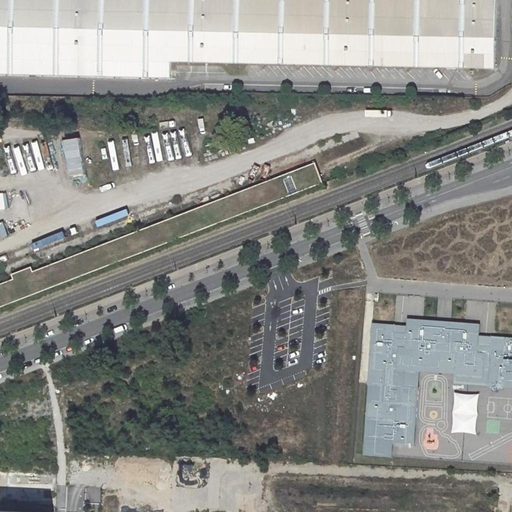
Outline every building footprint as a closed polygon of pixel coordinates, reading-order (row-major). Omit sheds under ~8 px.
[(497,68),(498,0),(0,0),(0,72),(170,76),(171,62),(497,68)] [(324,183),(316,162),(34,271),(32,266),(12,274),(14,279),(0,284),(0,307),(20,300),(324,183)] [(374,324),(365,455),(392,458),(393,444),(416,445),(421,373),(454,374),(453,382),(511,386),(511,336),(478,334),(478,323),(406,318),(406,325),(374,324)] [(451,432),(476,433),(477,393),(452,393),(451,432)] [(18,491),(56,491),(56,475),(18,474),(18,491)]
